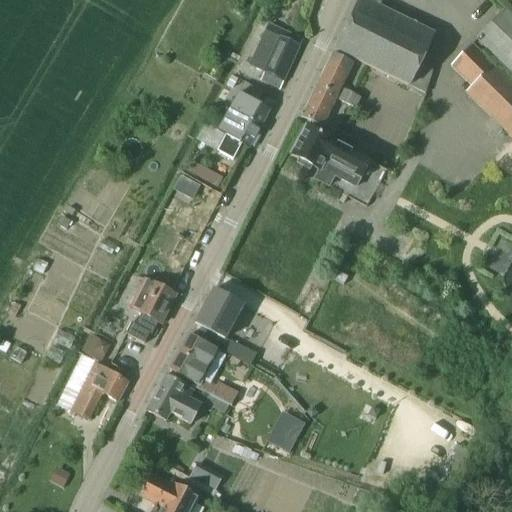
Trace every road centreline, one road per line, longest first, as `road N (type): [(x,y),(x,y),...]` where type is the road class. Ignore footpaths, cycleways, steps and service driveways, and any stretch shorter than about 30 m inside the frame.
road 1 (unclassified): [(82,511),(343,0)]
road 2 (track): [(85,0),(0,140)]
